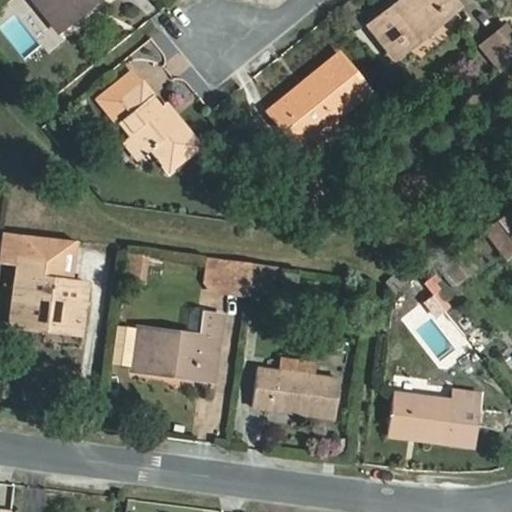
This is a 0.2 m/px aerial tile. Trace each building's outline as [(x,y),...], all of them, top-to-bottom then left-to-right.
[(25,0),(53,36),(80,14),(74,6),(81,0),(90,0),(93,4),(98,0),(25,0)] [(81,0),(74,6),(80,14),(93,4),(90,0),(81,0)] [(449,0),(404,0),(399,5),(404,11),(388,22),(384,16),(368,28),(394,60),(448,18),(441,11),(451,2),(449,0)] [(441,11),(448,18),(458,11),(451,2),(441,11)] [(404,11),(399,5),(384,16),(388,22),(404,11)] [(511,32),(503,22),(486,37),(507,63),(511,58),(511,32)] [(507,63),(486,37),(478,43),(498,70),(507,63)] [(267,114),(287,138),(298,127),(308,138),(333,119),(366,91),(336,57),(306,82),(309,86),(301,94),(295,90),(267,114)] [(134,72),(101,99),(120,122),(124,119),(130,114),(120,102),(141,86),(143,83),(134,72)] [(162,111),(141,86),(120,102),(130,114),(124,119),(135,133),(131,136),(128,138),(143,157),(152,149),(170,170),(199,146),(178,119),(172,123),(162,111)] [(178,119),(167,106),(162,111),(172,123),(178,119)] [(124,119),(120,122),(131,136),(135,133),(124,119)] [(298,127),(287,138),(302,157),(339,127),(333,119),(308,138),(298,127)] [(319,178),(289,183),(293,205),(322,200),(319,178)] [(498,220),(511,239),(511,211),(510,210),(498,220)] [(505,260),(511,254),(511,239),(498,220),(484,232),(505,260)] [(0,236),(0,237),(0,259),(17,262),(9,327),(44,331),(45,324),(79,328),(84,287),(69,285),(51,282),(56,243),(0,236)] [(74,245),(56,243),(51,282),(69,285),(74,245)] [(452,283),(470,268),(458,253),(439,268),(452,283)] [(250,267),(219,263),(215,294),(246,298),(250,267)] [(277,302),(281,271),(250,267),(246,298),(277,302)] [(212,381),(220,319),(201,318),(199,339),(136,333),(131,371),(212,381)] [(44,331),(78,336),(79,328),(45,324),(44,331)] [(316,364),(283,359),(281,373),(315,377),(316,364)] [(281,373),(258,369),(252,407),(334,418),(339,381),(281,373)] [(450,402),(391,395),(385,436),(440,444),(441,439),(446,440),(451,439),(455,435),(456,433),(475,435),(479,395),(452,392),(450,402)] [(474,448),(475,435),(456,433),(455,435),(451,439),(446,440),(441,439),(440,444),(474,448)]
